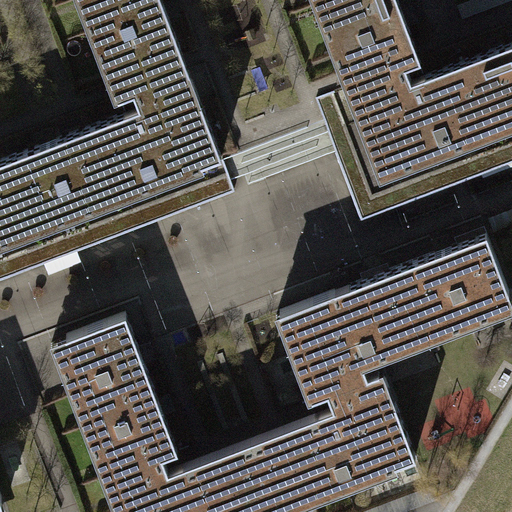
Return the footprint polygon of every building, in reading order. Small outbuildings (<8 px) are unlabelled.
[(0,156),(0,275),(11,272),(42,260),(78,246),(113,233),(160,215),(143,169),(175,157),(179,169),(163,175),(176,209),(185,206),(231,188),(198,102),(183,108),(178,92),(188,88),(182,72),(186,71),(158,0),(326,0),(332,13),(321,17),(335,54),(341,68),(351,64),(357,80),(326,91),(312,97),(336,159),(358,217),(400,201),(446,184),(433,149),(416,155),(412,145),(444,133),(461,178),(486,169),(511,158),(511,38),(480,51),(421,73),(439,119),(425,125),(402,65),(417,59),(394,0),(91,0),(94,7),(82,11),(92,36),(102,62),(113,58),(126,92),(130,91),(154,153),(139,159),(120,111),(108,115),(9,153),(0,156)] [(369,332),(373,342),(377,353),(511,301),(511,300),(508,290),(510,290),(487,230),(350,282),(369,332)] [(328,389),(369,374),(368,372),(359,348),(373,342),(369,332),(355,337),(336,287),(280,308),(288,328),(299,324),(311,356),(300,360),(314,396),(328,391),(328,389)] [(99,419),(159,396),(126,310),(67,333),(73,350),(62,355),(82,407),(93,403),(99,417),(99,419)] [(346,455),(350,465),(374,457),(378,468),(416,454),(396,401),(381,406),(375,391),(386,387),(379,368),(368,372),(369,374),(328,389),(328,391),(352,453),(346,455)] [(99,419),(99,417),(87,422),(101,457),(112,453),(118,468),(118,469),(163,452),(163,453),(178,448),(159,396),(99,419)] [(196,511),(229,511),(256,502),(259,511),(263,511),(296,500),(291,488),(323,476),(327,488),(347,480),(342,469),(350,465),(346,455),(338,458),(323,418),(185,470),(201,510),(196,511)] [(118,469),(118,468),(107,472),(114,491),(125,487),(130,501),(119,505),(121,511),(185,511),(163,453),(163,452),(118,469)] [(0,511),(5,511),(9,511),(0,488),(0,511)]
